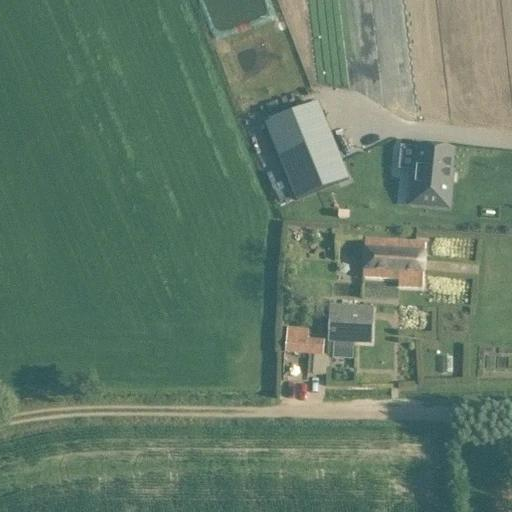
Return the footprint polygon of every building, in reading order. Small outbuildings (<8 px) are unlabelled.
[(318,105),(265,127),(296,202),(349,181),(318,105)] [(413,179),(410,207),(449,211),(452,183),(450,183),(453,151),(418,147),(414,179),(413,179)] [(399,287),(402,288),(422,289),(425,245),(366,241),(363,279),(399,282),(399,287)] [(329,342),(371,344),(373,311),(331,309),(329,342)] [(288,329),(287,356),(305,356),(323,357),(324,341),(306,340),(306,330),(288,329)]
